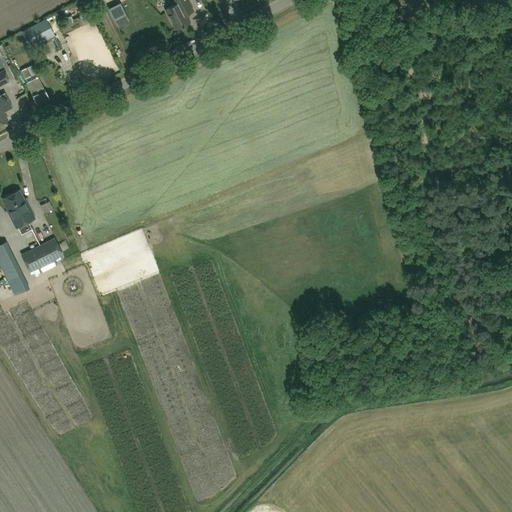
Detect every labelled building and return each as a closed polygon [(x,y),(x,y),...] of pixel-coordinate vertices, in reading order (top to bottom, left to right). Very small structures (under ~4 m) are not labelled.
[(193,10),(188,0),(172,0),(175,4),(165,9),(176,29),(190,21),(186,14),(193,10)] [(64,13),(58,16),(62,25),(69,22),(64,13)] [(36,44),(54,35),(51,30),(33,39),(36,44)] [(57,51),(63,49),(59,41),(54,43),(57,51)] [(21,70),(26,77),(33,71),(28,65),(21,70)] [(35,102),(37,102),(37,104),(49,97),(44,88),(38,76),(27,82),(31,90),(30,90),(34,96),(33,98),(35,102)] [(0,122),(8,119),(3,110),(4,108),(12,104),(5,92),(0,94),(0,122)] [(5,195),(5,196),(2,197),(11,214),(11,215),(16,226),(35,217),(25,198),(24,198),(19,189),(11,193),(9,193),(5,195)] [(54,238),(21,254),(29,271),(37,267),(40,272),(56,263),(54,258),(62,254),(54,238)]
